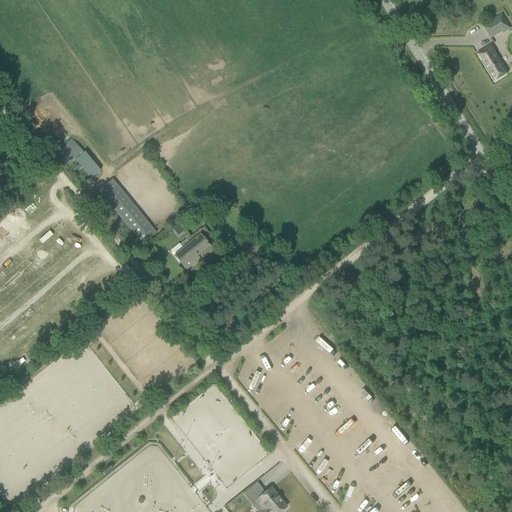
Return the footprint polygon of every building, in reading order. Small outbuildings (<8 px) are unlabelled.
[(495,21),(484,28),(491,39),(502,32),(503,34),(511,29),(502,14),(494,19),(495,21)] [(491,46),(477,55),(494,82),(508,73),(491,46)] [(65,148),(72,158),(81,152),(74,142),(65,148)] [(91,179),(100,172),(84,152),(75,160),(91,179)] [(155,234),(113,180),(98,192),(141,245),(149,239),(155,234)] [(174,256),(185,270),(186,272),(200,260),(198,257),(204,253),(206,256),(216,249),(207,238),(210,235),(204,227),(190,238),(187,239),(179,245),(183,249),(174,256)] [(142,253),(142,257),(145,261),(149,261),(153,258),(153,254),(150,250),(146,250),(142,253)] [(106,293),(98,300),(102,304),(109,298),(106,293)] [(98,304),(90,311),(95,317),(103,310),(98,304)] [(357,441),(369,431),(366,428),(354,438),(357,441)] [(280,511),(286,508),(270,489),(257,500),(251,505),(256,511),(280,511)] [(247,490),(242,494),(246,499),(252,495),(247,490)]
